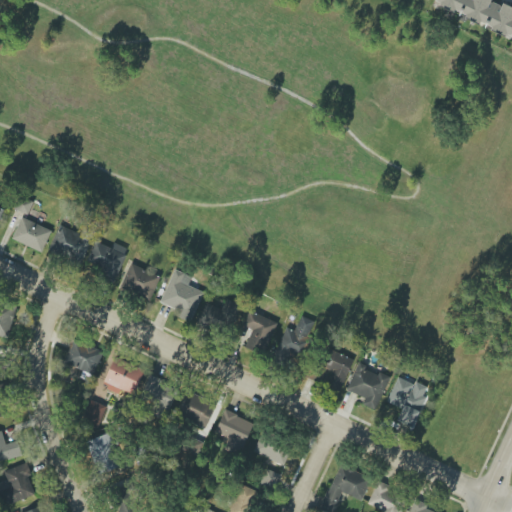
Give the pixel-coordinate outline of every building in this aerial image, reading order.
[(511,38),(511,35),(511,9),(492,0),(435,0),(434,2),(511,38)] [(28,214),(31,203),(19,199),(16,211),(28,214)] [(51,231),(21,217),(12,239),(42,252),(51,231)] [(82,265),(92,239),(59,226),(49,251),(82,265)] [(125,253),(94,242),(86,264),(106,271),(103,279),(114,283),(125,253)] [(160,276),(130,263),(119,288),(150,301),(160,276)] [(192,277),(174,269),(160,302),(180,311),(177,319),(190,324),(203,293),(188,286),(192,277)] [(0,336),(9,338),(15,305),(0,301),(0,336)] [(224,304),(206,301),(202,322),(235,327),(239,304),(224,301),(224,304)] [(277,323),(249,310),(242,326),(252,330),(244,347),(262,355),(277,323)] [(286,327),(273,358),(287,364),(290,355),(304,361),(312,342),(308,341),(316,322),(301,316),(294,331),(286,327)] [(103,353),(74,340),(63,362),(93,376),(103,353)] [(324,368),(319,384),(342,390),(352,357),(325,350),(320,367),(324,368)] [(102,387),(119,395),(121,390),(133,395),(144,371),(116,358),(102,387)] [(365,397),(362,405),(377,410),(389,377),(356,365),(347,391),(365,397)] [(387,402),(403,409),(399,419),(414,426),(429,389),(397,376),(387,402)] [(143,397),(156,400),(153,413),(170,417),(177,385),(147,378),(143,397)] [(214,404),(184,393),(175,415),(206,427),(214,404)] [(107,407),(90,400),(81,423),(98,429),(107,407)] [(254,423),(224,410),(215,432),(229,439),(225,448),(240,455),(254,423)] [(17,441),(6,444),(1,431),(0,431),(0,461),(22,455),(17,441)] [(286,463),(292,442),(260,433),(255,455),(286,463)] [(120,468),(110,434),(87,440),(97,474),(120,468)] [(28,476),(31,474),(27,463),(3,471),(7,480),(0,482),(0,500),(2,507),(35,495),(28,476)] [(371,477),(337,465),(321,511),(323,511),(334,511),(341,493),(362,501),(371,477)] [(281,475),(267,469),(260,483),(275,489),(281,475)] [(367,504),(382,511),(400,511),(408,495),(377,481),(367,504)] [(140,511),(132,483),(110,488),(116,511),(140,511)] [(229,511),(251,511),(259,492),(240,485),(229,511)] [(433,511),(425,509),(427,504),(414,499),(408,511),(433,511)]
